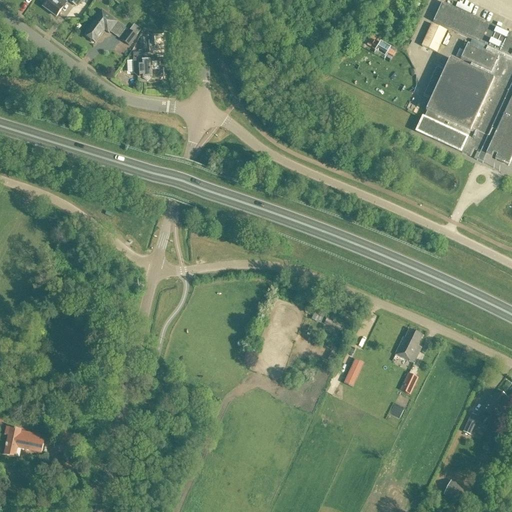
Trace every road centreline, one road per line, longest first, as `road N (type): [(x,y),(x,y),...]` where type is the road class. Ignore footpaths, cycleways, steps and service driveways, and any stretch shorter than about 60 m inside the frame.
road 1 (trunk): [(511,316),(310,227),(0,128)]
road 2 (unclassified): [(511,363),(288,270),(155,269)]
road 3 (unclassified): [(200,112),(294,168),(511,265)]
road 4 (tertiary): [(99,511),(155,269)]
road 5 (unclassified): [(200,112),(119,98),(0,11)]
road 6 (unclassified): [(155,269),(72,210),(0,180)]
road 7 (tertiary): [(155,269),(200,112)]
